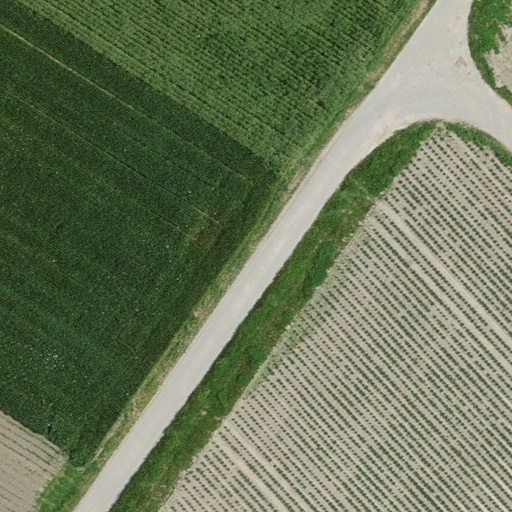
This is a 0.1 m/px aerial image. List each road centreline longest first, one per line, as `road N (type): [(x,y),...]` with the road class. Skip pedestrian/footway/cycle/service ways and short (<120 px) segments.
road 1 (track): [(451,0),(90,511)]
road 2 (track): [(511,144),(408,60)]
